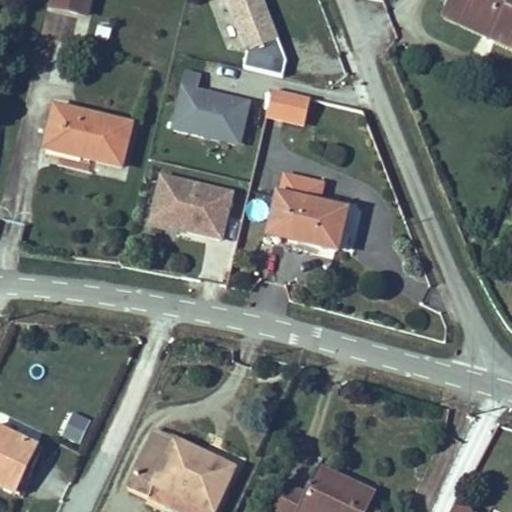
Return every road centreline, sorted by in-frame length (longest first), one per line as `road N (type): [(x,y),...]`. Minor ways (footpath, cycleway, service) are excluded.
road 1 (unclassified): [(0,286),(218,315),(500,385)]
road 2 (residential): [(339,0),(500,385)]
road 3 (unknown): [(164,306),(72,511)]
road 4 (unknown): [(500,385),(449,511)]
